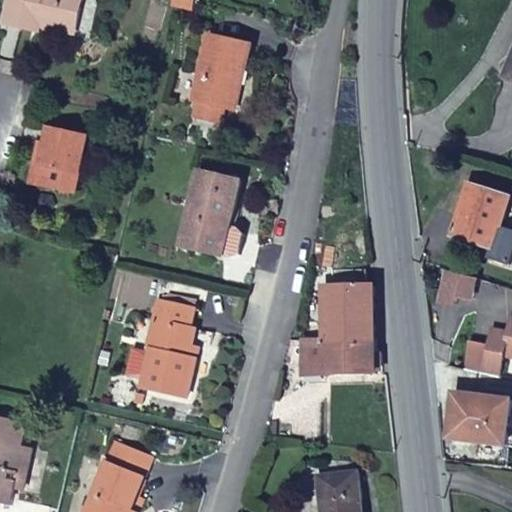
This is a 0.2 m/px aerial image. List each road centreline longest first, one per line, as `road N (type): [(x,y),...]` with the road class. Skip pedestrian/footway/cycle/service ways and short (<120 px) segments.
road 1 (residential): [(341,0),(309,129),(290,271),(221,511)]
road 2 (secondary): [(426,511),(385,135),(382,0)]
